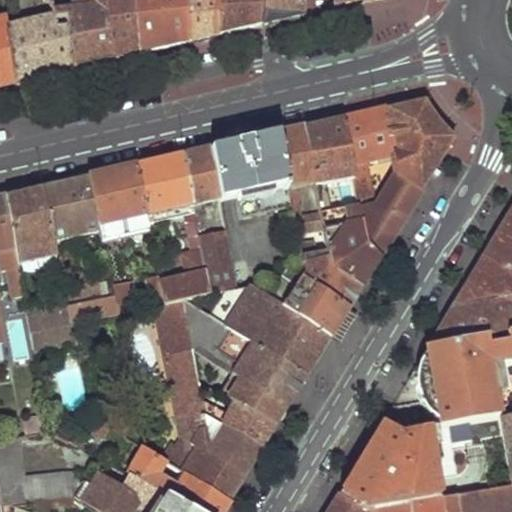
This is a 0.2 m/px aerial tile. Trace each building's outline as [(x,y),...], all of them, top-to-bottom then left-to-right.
[(0,0),(0,21),(0,23),(9,19),(5,0),(0,0)] [(90,0),(91,6),(50,15),(51,18),(53,33),(58,75),(84,69),(110,63),(100,0),(90,0)] [(130,0),(100,0),(110,63),(123,60),(137,57),(130,0)] [(130,0),(137,57),(162,51),(187,45),(187,0),(130,0)] [(215,39),(217,0),(187,0),(187,45),(201,42),(215,39)] [(253,0),(217,0),(215,39),(233,35),(251,31),(253,0)] [(302,19),(303,0),(253,0),(251,31),(277,25),(302,19)] [(326,14),(332,12),(333,0),(303,0),(302,19),(326,14)] [(333,0),(332,12),(350,8),(385,0),(333,0)] [(53,33),(51,18),(1,29),(11,85),(35,80),(58,75),(53,33)] [(0,23),(0,21),(0,88),(11,85),(1,29),(0,23)] [(340,122),(349,164),(348,165),(350,178),(356,209),(364,250),(378,259),(452,140),(437,122),(422,103),(390,110),(340,122)] [(304,130),(314,185),(350,178),(348,165),(349,164),(340,122),(322,126),(304,130)] [(274,137),(286,191),(314,185),(304,130),(289,133),(274,137)] [(207,152),(217,197),(218,204),(226,202),(234,201),(238,219),(289,209),(286,191),(274,137),(240,145),(215,151),(207,152)] [(191,204),(196,227),(206,225),(202,200),(217,197),(207,152),(194,155),(181,158),(191,204)] [(133,170),(143,215),(191,204),(181,158),(157,164),(133,170)] [(85,181),(96,225),(143,215),(133,170),(109,175),(85,181)] [(37,192),(50,242),(97,231),(96,225),(85,181),(61,186),(37,192)] [(13,250),(15,257),(51,249),(50,242),(37,192),(20,196),(2,200),(12,242),(13,250)] [(0,344),(0,342),(0,244),(12,242),(2,200),(0,200),(0,344)] [(321,215),(319,210),(300,214),(298,208),(289,209),(293,226),(321,221),(321,215)] [(331,269),(361,288),(378,259),(364,250),(356,209),(321,215),(321,221),(327,253),(331,269)] [(511,209),(450,311),(511,298),(511,209)] [(151,249),(146,230),(140,232),(143,251),(151,249)] [(206,270),(212,295),(236,290),(231,265),(224,233),(199,239),(206,270)] [(19,271),(15,257),(13,250),(0,253),(0,270),(0,273),(7,272),(13,300),(25,299),(24,294),(19,271)] [(299,259),(301,269),(305,274),(304,278),(347,311),(361,288),(331,269),(327,253),(299,259)] [(242,262),(231,265),(236,290),(249,288),(242,262)] [(19,271),(24,294),(37,292),(32,268),(19,271)] [(212,295),(206,270),(158,280),(164,305),(179,302),(212,295)] [(158,280),(157,274),(145,277),(151,308),(153,307),(164,305),(158,280)] [(347,311),(304,278),(301,276),(279,309),(328,341),(345,313),(347,311)] [(117,315),(132,312),(124,282),(111,285),(114,300),(117,315)] [(268,300),(249,288),(223,328),(248,344),(305,378),(328,341),(279,309),(268,300)] [(511,332),(511,298),(450,311),(427,349),(511,332)] [(117,315),(114,300),(79,308),(82,323),(117,315)] [(202,414),(202,396),(190,348),(179,302),(164,305),(153,307),(181,442),(177,448),(172,446),(162,461),(168,465),(183,475),(229,503),(244,478),(205,455),(202,414)] [(179,302),(190,348),(231,372),(248,344),(223,328),(179,302)] [(79,306),(28,316),(34,354),(84,345),(82,323),(79,308),(79,306)] [(511,332),(427,349),(408,379),(415,378),(415,387),(417,395),(431,392),(436,422),(436,427),(441,427),(473,421),(498,417),(495,397),(507,394),(501,363),(511,360),(511,332)] [(305,378),(248,344),(231,372),(239,378),(286,409),(305,378)] [(286,409),(239,378),(227,397),(235,403),(275,428),(286,409)] [(423,409),(436,422),(431,392),(417,395),(423,409)] [(275,428),(235,403),(228,415),(212,407),(207,416),(261,449),(275,428)] [(400,433),(403,433),(398,405),(393,406),(392,405),(380,425),(400,433)] [(102,414),(98,422),(107,428),(126,439),(131,431),(102,414)] [(261,449),(207,416),(202,414),(205,455),(244,478),(261,449)] [(95,421),(86,428),(101,437),(107,428),(98,422),(95,421)] [(395,505),(441,497),(430,428),(403,433),(400,433),(380,425),(338,495),(360,510),(395,505)] [(68,444),(83,452),(86,447),(79,444),(81,440),(77,437),(68,444)] [(75,470),(27,476),(20,439),(0,441),(0,497),(1,506),(31,502),(72,497),(78,486),(75,470)] [(162,461),(139,447),(124,472),(129,476),(152,489),(168,465),(162,461)] [(223,511),(229,503),(183,475),(168,499),(189,511),(223,511)] [(138,511),(152,489),(129,476),(121,489),(99,476),(81,503),(95,511),(189,511),(168,499),(166,498),(157,511),(138,511)] [(511,511),(511,485),(486,490),(441,497),(395,505),(360,510),(338,495),(327,511),(511,511)] [(32,505),(43,511),(75,511),(81,503),(72,497),(31,502),(32,505)] [(2,511),(27,511),(32,505),(31,502),(1,506),(2,511)]
